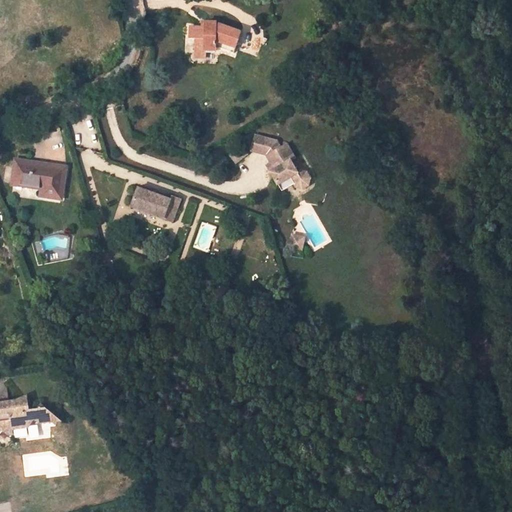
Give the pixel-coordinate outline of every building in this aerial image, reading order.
[(235,53),(242,32),(217,25),(217,22),(206,22),(205,27),(190,26),(190,39),(196,39),(195,52),(206,52),(206,51),(217,51),(219,47),(235,53)] [(273,172),(283,192),(296,186),(297,189),(306,191),(313,187),(316,181),(309,171),(304,169),(300,171),(289,154),(293,152),(288,143),(287,144),(282,146),(279,140),(257,134),(252,150),(270,156),(273,162),(277,170),(273,172)] [(231,154),(236,161),(247,153),(242,146),(231,154)] [(41,194),(60,197),(64,167),(16,160),(13,183),(42,188),(41,194)] [(131,208),(163,221),(164,221),(168,212),(176,215),(181,201),(172,197),(171,203),(138,188),(131,208)] [(168,212),(164,221),(173,225),(176,215),(168,212)] [(303,248),(305,235),(293,234),(291,246),(303,248)] [(0,415),(0,419),(0,421),(1,423),(3,424),(3,425),(5,425),(30,423),(36,414),(41,418),(42,418),(45,418),(45,419),(50,419),(50,418),(51,418),(53,418),(57,413),(42,401),(38,406),(33,407),(29,403),(28,392),(13,397),(0,397),(0,415)]
